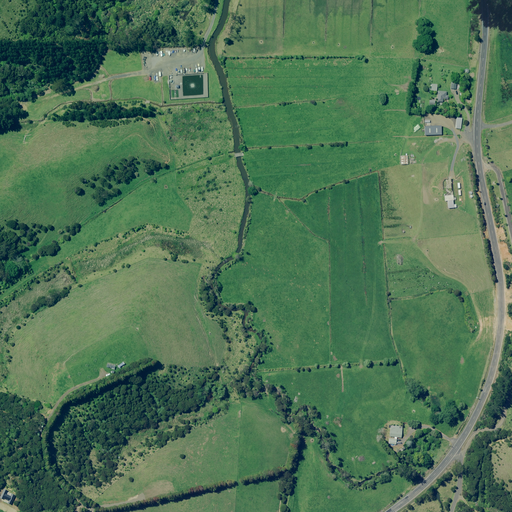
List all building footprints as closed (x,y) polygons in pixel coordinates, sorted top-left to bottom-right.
[(446,91),(438,91),(437,101),(443,101),(443,98),(448,99),(448,95),(446,95),(446,91)] [(441,134),(441,126),(424,126),(424,135),(441,134)] [(408,155),(400,156),(400,164),(408,164),(408,155)] [(453,204),(453,195),(444,195),(445,201),(447,201),(448,208),(456,207),(456,204),(453,204)] [(401,426),(390,425),(389,436),(394,437),(394,439),(389,438),(388,443),(396,444),(397,437),(400,437),(401,426)]
